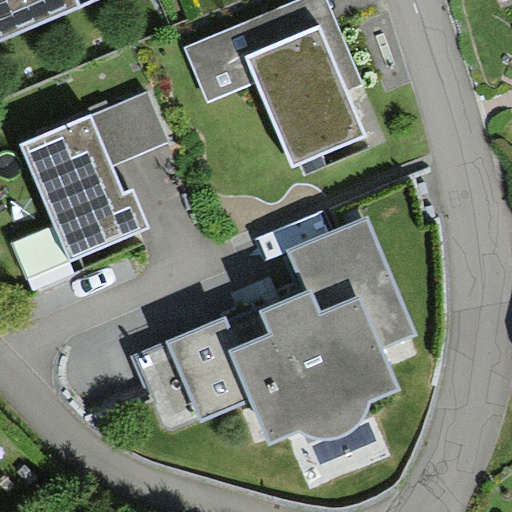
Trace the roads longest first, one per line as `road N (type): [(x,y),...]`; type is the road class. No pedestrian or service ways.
road 1 (residential): [(410,0),(469,215),(471,375),(437,495),(424,511)]
road 2 (residential): [(227,511),(84,458),(0,380)]
